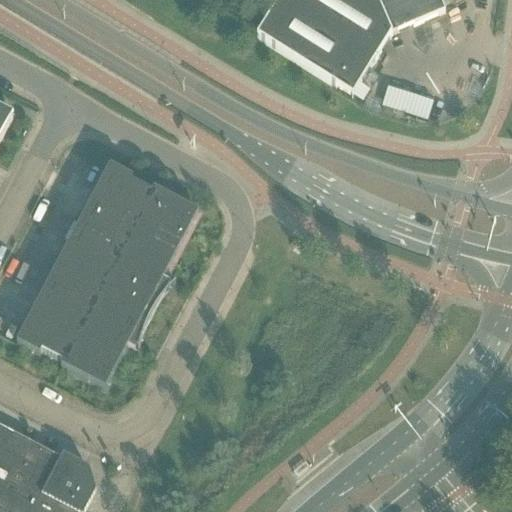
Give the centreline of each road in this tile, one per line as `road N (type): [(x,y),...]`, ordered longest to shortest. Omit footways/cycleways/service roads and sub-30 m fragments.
road 1 (secondary): [(12,0),(267,159),(382,218),(452,246),(511,258)]
road 2 (secondary): [(511,207),(380,171),(269,128),(59,0)]
road 3 (unclassified): [(0,374),(78,428),(109,437),(139,423),(237,254),(240,216)]
road 4 (unclassified): [(240,216),(224,187),(69,102)]
road 5 (secondary): [(511,277),(488,341),(398,437)]
road 6 (unclassified): [(69,102),(0,226)]
road 7 (secondary): [(426,469),(511,371)]
